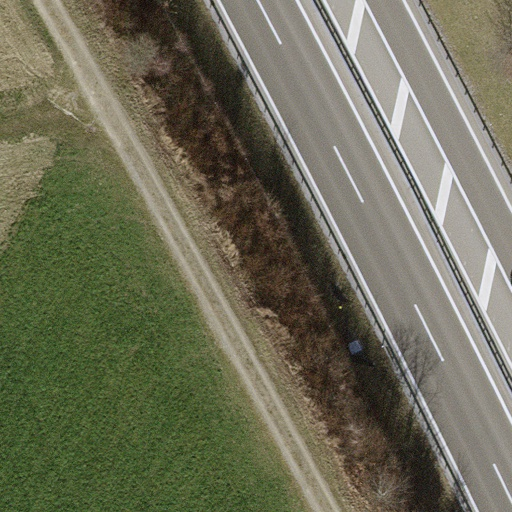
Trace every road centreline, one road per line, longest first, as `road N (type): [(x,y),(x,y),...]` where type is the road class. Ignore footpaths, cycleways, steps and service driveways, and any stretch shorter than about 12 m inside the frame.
road 1 (track): [(336,511),(56,0)]
road 2 (trunk): [(260,0),(511,495)]
road 3 (trunk): [(511,248),(385,0)]
